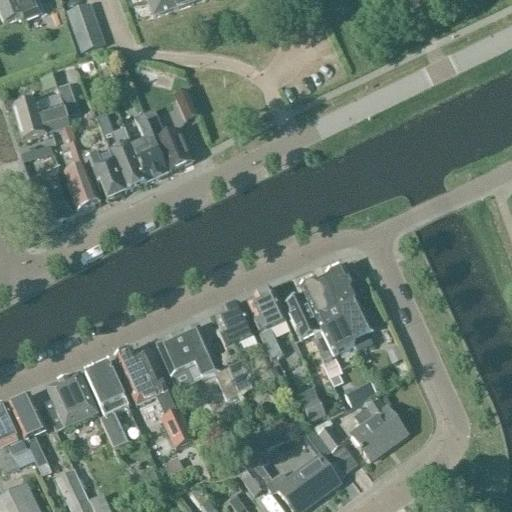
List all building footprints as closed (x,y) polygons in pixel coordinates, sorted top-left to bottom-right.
[(0,0),(0,19),(4,29),(24,20),(26,24),(41,18),(33,0),(0,0)] [(213,0),(140,0),(142,3),(146,2),(153,21),(174,14),(175,14),(193,8),(193,7),(213,0)] [(104,50),(95,23),(90,9),(67,17),(81,58),(104,50)] [(53,80),(41,84),(44,96),(57,92),(53,80)] [(197,121),(187,98),(177,103),(187,126),(197,121)] [(40,116),(37,105),(13,112),(23,146),(47,139),(47,138),(69,132),(63,110),(40,116)] [(147,188),(132,152),(131,147),(116,153),(114,150),(117,149),(106,120),(97,123),(110,156),(109,156),(113,164),(112,164),(125,197),(147,188)] [(163,137),(158,125),(148,129),(153,142),(154,142),(169,177),(193,167),(178,135),(163,142),(161,138),(163,137)] [(145,146),(132,152),(147,188),(167,178),(153,142),(148,129),(139,133),(145,146)] [(77,219),(101,209),(73,136),(64,139),(78,174),(63,180),(77,219)] [(104,192),(109,205),(125,197),(107,151),(83,160),(89,177),(92,176),(99,194),(104,192)] [(46,233),(76,219),(60,173),(30,187),(46,233)] [(320,282),(352,352),(353,354),(356,352),(359,357),(374,349),(368,338),(357,318),(363,315),(342,272),(320,282)] [(346,357),(353,354),(352,352),(320,282),(299,292),(303,299),(320,335),(324,333),(338,361),(346,357)] [(254,302),(255,305),(248,309),(256,327),(254,328),(271,365),(282,360),(278,352),(279,351),(273,338),(269,340),(267,335),(286,327),(271,294),(268,296),(264,294),(258,296),(257,301),(254,302)] [(333,360),(320,335),(303,299),(283,309),(300,345),(302,345),(301,344),(310,340),(323,365),(333,360)] [(226,370),(238,398),(252,391),(239,361),(240,360),(238,356),(256,349),(239,309),(236,310),(231,308),(226,310),(225,315),(222,317),(223,319),(216,323),(224,341),(220,343),(227,359),(222,361),(226,370)] [(197,332),(157,349),(177,395),(213,379),(224,404),(238,398),(226,370),(214,376),(208,363),(210,362),(197,332)] [(161,424),(174,453),(194,444),(181,415),(177,417),(162,385),(157,388),(142,356),(134,359),(132,354),(115,362),(136,411),(158,401),(160,406),(158,407),(165,422),(161,424)] [(341,377),(335,364),(323,370),(329,383),(338,379),(341,377)] [(114,418),(128,412),(109,369),(106,370),(101,366),(93,371),(92,377),(85,380),(104,422),(100,424),(113,453),(127,447),(114,418)] [(275,372),(264,377),(271,390),(281,384),(275,372)] [(52,406),(43,409),(56,437),(97,418),(79,378),(47,393),(52,406)] [(338,379),(329,383),(333,392),(342,388),(338,379)] [(311,427),(326,420),(317,402),(313,392),(297,400),(311,427)] [(357,394),(345,401),(351,412),(363,406),(357,394)] [(26,452),(28,451),(42,480),(51,476),(35,442),(47,436),(30,400),(6,411),(26,452)] [(385,402),(379,406),(384,413),(390,409),(385,402)] [(407,439),(387,413),(385,414),(384,413),(379,406),(377,404),(366,412),(354,422),(361,431),(350,438),(370,466),(407,439)] [(0,474),(2,479),(18,472),(9,452),(22,445),(6,411),(0,413),(0,474)] [(328,431),(317,438),(329,456),(340,449),(328,431)] [(240,451),(227,460),(234,470),(248,463),(240,451)] [(290,511),(307,511),(340,488),(319,460),(275,492),(290,511)] [(178,464),(164,471),(170,483),(184,476),(178,464)] [(203,466),(188,473),(198,480),(210,481),(203,466)] [(236,478),(254,502),(268,491),(250,468),(236,478)] [(136,474),(125,478),(136,504),(161,493),(154,479),(141,485),(136,474)] [(89,511),(74,476),(57,484),(69,511),(89,511)] [(37,511),(26,488),(0,500),(0,511),(37,511)] [(243,511),(234,499),(227,504),(232,511),(243,511)]
